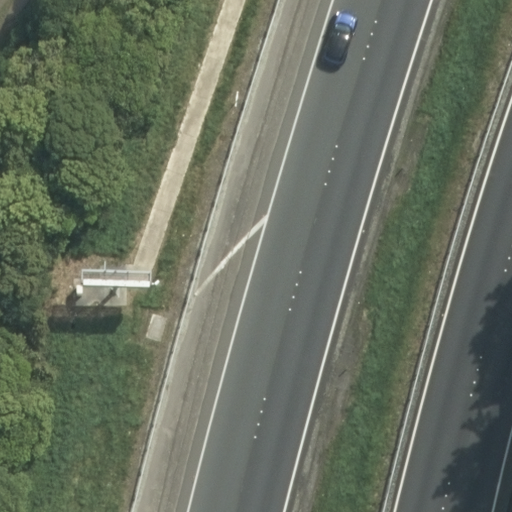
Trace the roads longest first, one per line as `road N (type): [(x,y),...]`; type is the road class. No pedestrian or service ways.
road 1 (motorway): [(241,511),(339,136),(383,0)]
road 2 (motorway): [(511,248),(442,511)]
